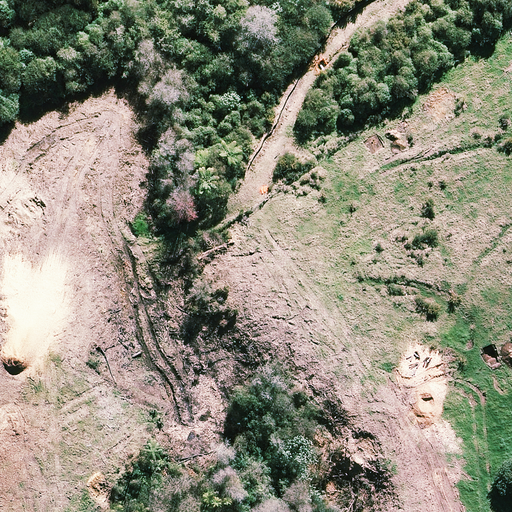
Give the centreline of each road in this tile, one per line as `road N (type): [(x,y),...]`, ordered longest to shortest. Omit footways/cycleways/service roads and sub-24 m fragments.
road 1 (motorway): [(0,302),(274,186),(511,139)]
road 2 (motorway): [(511,203),(395,217),(138,299),(0,359)]
